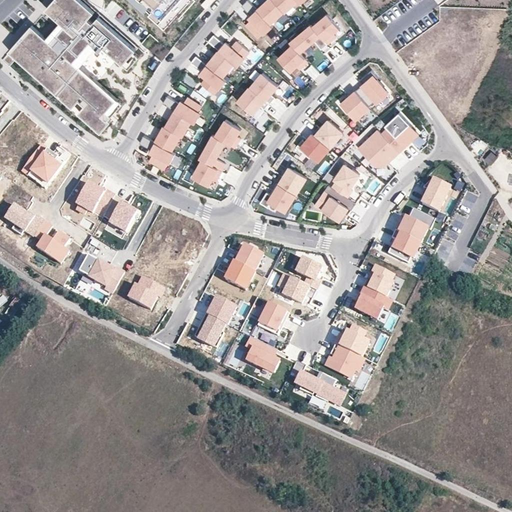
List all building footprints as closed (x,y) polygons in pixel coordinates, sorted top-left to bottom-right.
[(9,51),(2,59),(9,65),(16,56),(72,106),(74,104),(79,109),(78,111),(100,131),(109,122),(107,120),(109,117),(104,112),(114,100),(77,68),(83,60),(77,55),(84,46),(91,52),(94,48),(97,52),(101,48),(126,70),(137,57),(131,53),(135,49),(98,16),(92,22),(88,18),(94,11),(82,0),(52,0),(46,8),(58,19),(44,34),(32,24),(9,50),(9,51)] [(140,0),(153,11),(149,15),(162,28),(178,11),(182,16),(196,0),(140,0)] [(205,9),(214,0),(205,0),(201,5),(205,9)] [(248,0),(247,0),(242,6),(251,15),(249,17),(252,19),(246,24),(259,38),(264,33),(265,34),(274,27),(271,24),(258,10),(248,0)] [(268,0),(258,10),(271,24),(284,11),(273,0),(268,0)] [(285,12),(298,1),(297,0),(273,0),(284,11),(285,12)] [(178,11),(162,28),(167,32),(182,16),(178,11)] [(313,26),(327,43),(333,38),(330,34),(333,32),(339,27),(328,14),(313,26)] [(311,24),(290,42),(293,45),(300,53),(314,40),(321,48),(327,43),(313,26),(311,24)] [(150,46),(156,40),(150,34),(144,39),(150,46)] [(225,42),(215,34),(209,41),(220,49),(235,62),(240,66),(246,58),(245,57),(251,50),(238,40),(233,46),(227,41),(225,42)] [(300,53),(293,45),(278,58),(291,72),(297,67),(299,64),(302,67),(308,62),(300,53)] [(220,49),(208,63),(224,76),(235,62),(220,49)] [(198,55),(192,61),(203,70),(201,71),(208,77),(203,83),(215,93),(220,87),(221,88),(228,79),(224,76),(208,63),(198,55)] [(364,83),(356,90),(370,106),(376,101),(377,102),(389,93),(377,79),(379,78),(372,70),(361,80),(364,83)] [(270,103),(270,104),(276,97),(271,94),(279,85),(263,73),(251,87),(270,103)] [(251,87),(250,87),(238,102),(253,115),(261,106),(265,109),(270,103),(251,87)] [(370,106),(356,90),(342,103),(356,119),(371,107),(370,106)] [(169,95),(164,103),(176,110),(193,120),(197,122),(202,113),(200,111),(203,105),(189,96),(185,102),(182,100),(181,102),(169,95)] [(104,112),(109,117),(120,104),(115,99),(114,100),(104,112)] [(193,120),(176,110),(167,126),(181,134),(184,136),(193,120)] [(388,127),(381,133),(400,152),(420,133),(400,110),(385,124),(388,127)] [(328,117),(313,133),(331,148),(345,131),(328,117)] [(226,142),(235,148),(239,141),(236,139),(238,136),(242,129),(226,119),(215,136),(226,142)] [(156,141),(172,150),(181,134),(167,126),(166,125),(156,141)] [(385,166),(400,152),(381,133),(378,130),(359,148),(376,166),(385,166)] [(331,148),(313,133),(306,142),(303,139),(297,147),(310,158),(312,155),(319,161),(331,148)] [(156,141),(145,134),(141,142),(151,148),(150,150),(154,152),(150,159),(165,167),(169,161),(170,162),(176,152),(172,150),(156,141)] [(200,158),(202,160),(222,171),(226,164),(217,158),(226,142),(215,136),(213,134),(200,158)] [(59,159),(42,145),(22,171),(29,176),(32,172),(49,184),(62,168),(56,163),(59,159)] [(56,163),(62,168),(65,163),(59,159),(56,163)] [(218,178),(222,171),(202,160),(193,177),(209,186),(213,179),(215,176),(218,178)] [(332,187),(347,197),(352,190),(350,189),(360,174),(345,164),(335,179),(337,180),(332,187)] [(282,175),(277,182),(297,194),(307,178),(290,167),(284,177),(282,175)] [(32,172),(29,176),(45,189),(49,184),(32,172)] [(429,191),(422,205),(439,213),(451,189),(434,181),(433,183),(431,182),(424,189),(429,191)] [(86,182),(72,204),(89,215),(104,194),(86,182)] [(297,194),(277,182),(273,189),(275,191),(272,195),(267,192),(260,203),(268,207),(271,202),(286,211),(297,194)] [(332,187),(329,185),(315,204),(340,221),(349,208),(352,210),(356,203),(347,197),(332,187)] [(460,206),(470,211),(477,196),(467,192),(460,206)] [(124,200),(115,195),(101,219),(110,224),(108,226),(124,235),(137,212),(122,204),(124,200)] [(9,218),(35,235),(44,222),(19,204),(9,218)] [(400,224),(396,231),(421,244),(428,229),(430,231),(436,220),(413,209),(408,219),(406,218),(402,225),(400,224)] [(44,222),(35,235),(42,241),(37,248),(61,264),(69,251),(64,248),(70,240),(59,232),(53,240),(46,236),(52,227),(44,222)] [(396,231),(392,239),(397,241),(393,249),(391,247),(388,254),(408,264),(411,258),(413,259),(421,244),(396,231)] [(235,262),(255,273),(264,256),(245,246),(240,256),(238,255),(234,262),(235,262)] [(105,289),(113,293),(124,273),(116,268),(115,271),(89,256),(80,272),(106,287),(105,289)] [(304,285),(316,291),(321,282),(317,280),(322,268),(303,259),(296,273),(308,278),(304,285)] [(246,291),(256,273),(255,273),(235,262),(226,280),(246,291)] [(368,280),(365,288),(386,298),(393,283),(391,282),(394,276),(375,266),(372,273),(375,275),(372,282),(368,280)] [(312,299),(316,291),(304,285),(284,275),(279,287),(286,291),(284,295),(302,304),(306,296),(312,299)] [(167,290),(143,277),(139,286),(136,284),(128,299),(150,310),(157,297),(161,300),(167,290)] [(386,298),(365,288),(355,307),(357,307),(356,310),(377,320),(383,308),(388,310),(392,301),(386,298)] [(17,297),(5,314),(12,319),(24,301),(17,297)] [(210,307),(206,315),(226,325),(228,326),(237,308),(217,298),(212,308),(210,307)] [(270,304),(258,327),(278,337),(290,314),(270,304)] [(226,325),(206,315),(194,337),(217,349),(224,334),(222,333),(226,325)] [(340,336),(335,345),(362,358),(369,343),(362,339),(365,333),(353,327),(350,333),(348,332),(345,338),(340,336)] [(275,350),(252,338),(247,348),(253,351),(248,362),(257,367),(258,365),(275,374),(281,363),(277,360),(271,357),(275,350)] [(358,373),(365,359),(362,358),(335,345),(330,355),(334,356),(333,359),(330,357),(325,366),(351,379),(355,371),(358,373)] [(275,350),(271,357),(277,360),(281,353),(275,350)] [(333,390),(337,381),(322,374),(318,381),(302,373),(306,365),(296,360),(289,375),(298,379),(296,384),(302,387),(300,390),(313,396),(314,393),(317,395),(316,398),(327,403),(329,401),(340,407),(346,396),(333,390)]
